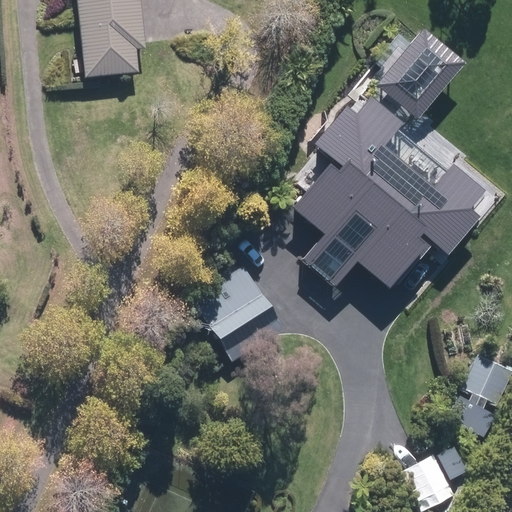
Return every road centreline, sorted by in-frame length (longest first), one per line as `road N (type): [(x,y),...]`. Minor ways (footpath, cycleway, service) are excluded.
road 1 (track): [(33,511),(200,128),(242,66),(243,42),(180,0)]
road 2 (track): [(122,307),(63,208),(36,121),(29,0)]
road 3 (track): [(328,511),(365,433),(367,369),(313,275)]
